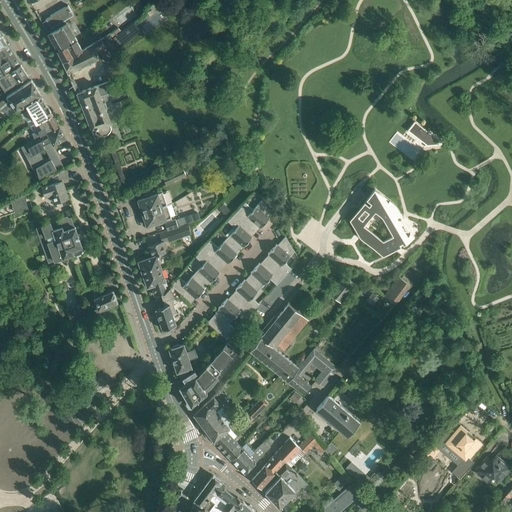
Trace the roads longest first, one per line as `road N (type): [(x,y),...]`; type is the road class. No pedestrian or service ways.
road 1 (secondary): [(150,342),(73,126),(5,0)]
road 2 (residential): [(276,226),(178,333),(150,342)]
road 3 (secondary): [(194,458),(150,342)]
